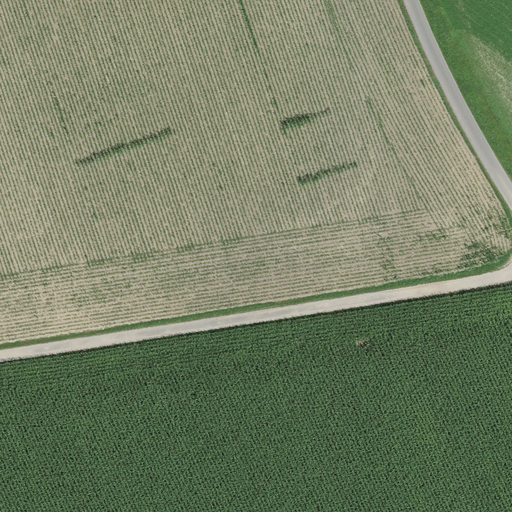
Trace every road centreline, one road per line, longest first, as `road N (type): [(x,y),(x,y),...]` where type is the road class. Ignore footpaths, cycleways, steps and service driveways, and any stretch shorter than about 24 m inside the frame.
road 1 (track): [(511,270),(0,353)]
road 2 (track): [(511,197),(457,106),(410,0)]
